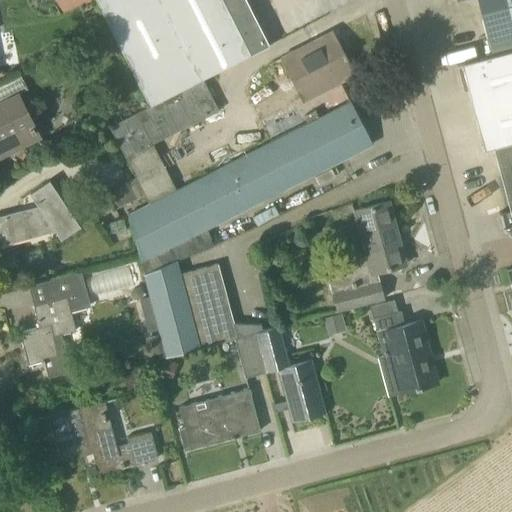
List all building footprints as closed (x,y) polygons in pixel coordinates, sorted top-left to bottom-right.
[(41,0),(44,4),(51,0),(53,0),(60,14),(87,0),(41,0)] [(96,0),(150,107),(202,80),(202,79),(269,45),(246,0),(96,0)] [(511,0),(456,0),(457,0),(476,0),(491,55),(511,49),(511,0)] [(328,52),(321,38),(281,58),(303,100),(260,121),(270,142),(319,117),(310,99),(327,90),(336,109),(350,102),(340,82),(353,75),(345,59),(347,58),(338,41),(337,41),(339,46),(328,52)] [(511,142),(511,49),(491,55),(456,65),(457,65),(461,82),(465,81),(484,150),(493,147),(511,142)] [(191,126),(219,112),(202,80),(150,107),(109,127),(135,177),(144,195),(149,204),(175,190),(151,141),(189,122),(191,126)] [(0,143),(29,129),(33,127),(17,95),(0,103),(0,143)] [(128,214),(140,260),(207,228),(372,144),(350,102),(336,109),(319,117),(270,142),(175,190),(149,204),(128,214)] [(511,142),(493,147),(510,211),(501,213),(501,212),(499,213),(503,230),(505,230),(505,229),(509,228),(511,237),(511,236),(511,142)] [(135,177),(118,185),(127,203),(144,195),(135,177)] [(80,226),(49,181),(30,193),(40,208),(24,213),(23,210),(0,216),(0,245),(55,231),(61,239),(80,226)] [(337,311),(383,299),(376,272),(400,266),(392,236),(398,235),(389,201),(354,211),(367,257),(325,268),(337,311)] [(179,274),(175,261),(144,275),(150,297),(159,329),(166,356),(235,338),(255,333),(262,331),(261,324),(233,323),(217,264),(179,274)] [(75,330),(70,312),(90,307),(81,272),(42,281),(47,302),(33,305),(37,321),(41,320),(43,326),(19,332),(28,364),(43,360),(48,377),(79,369),(74,351),(66,353),(61,334),(75,330)] [(150,297),(140,299),(148,332),(159,329),(150,297)] [(405,324),(401,311),(373,318),(383,356),(394,353),(404,391),(393,394),(394,395),(416,389),(416,390),(421,388),(433,384),(426,357),(430,356),(421,320),(405,324)] [(341,314),(324,319),(329,336),(346,331),(341,314)] [(289,365),(279,326),(262,331),(255,333),(265,372),(278,369),(292,422),(326,413),(311,359),(289,365)] [(245,377),(265,372),(255,333),(235,338),(245,377)] [(160,334),(146,338),(151,356),(165,352),(160,334)] [(165,359),(158,376),(171,381),(178,364),(165,359)] [(260,431),(251,398),(249,388),(179,407),(184,427),(179,429),(184,450),(232,438),(232,439),(235,438),(235,436),(255,431),(255,432),(260,431)] [(111,448),(99,402),(42,418),(47,437),(49,437),(56,462),(83,455),(82,451),(91,449),(98,474),(158,458),(151,432),(127,438),(129,443),(111,448)]
